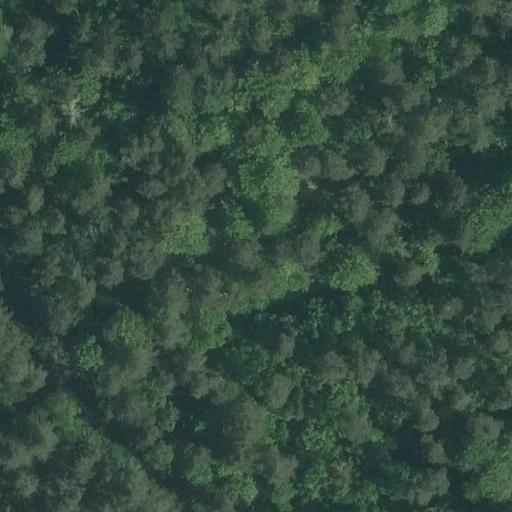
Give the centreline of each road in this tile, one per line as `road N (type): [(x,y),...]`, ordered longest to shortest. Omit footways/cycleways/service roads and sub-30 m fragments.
road 1 (track): [(0,396),(511,226)]
road 2 (track): [(209,511),(78,372),(0,242)]
